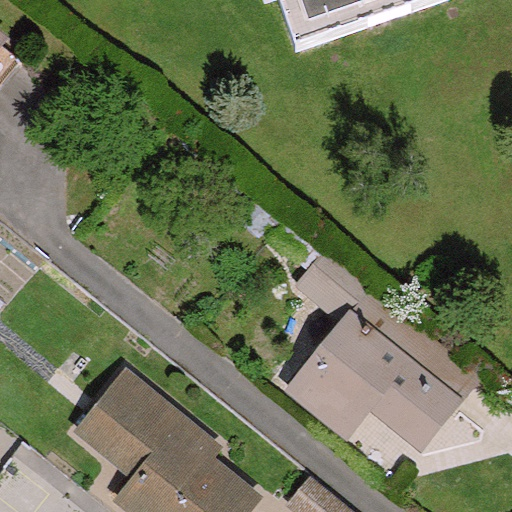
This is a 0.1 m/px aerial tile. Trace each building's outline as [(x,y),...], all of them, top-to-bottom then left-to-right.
[(287,0),(300,40),(428,0),(287,0)] [(0,48),(0,80),(15,63),(15,60),(0,48)] [(341,310),(364,280),(316,242),(293,272),(341,310)] [(437,338),(364,280),(341,310),(287,378),(336,417),(357,392),(408,432),(441,391),(413,367),(437,338)] [(413,367),(441,391),(465,360),(437,338),(413,367)] [(176,434),(185,422),(128,377),(85,431),(141,476),(121,501),(135,511),(244,511),(256,497),(206,458),(176,434)] [(176,434),(206,458),(216,446),(185,422),(176,434)]
